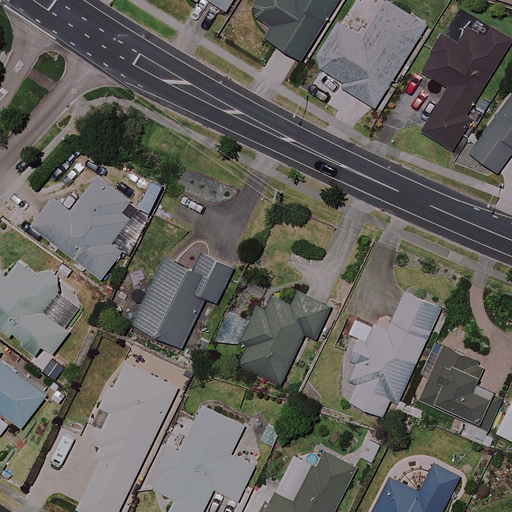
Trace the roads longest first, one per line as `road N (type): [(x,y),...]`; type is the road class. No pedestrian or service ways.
road 1 (tertiary): [(112,38),(244,118),(511,240)]
road 2 (residential): [(112,38),(0,157)]
